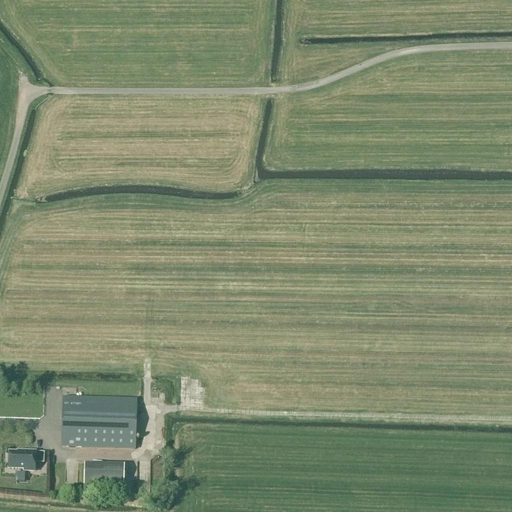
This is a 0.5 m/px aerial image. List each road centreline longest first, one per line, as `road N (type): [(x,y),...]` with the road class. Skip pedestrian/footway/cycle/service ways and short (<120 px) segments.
road 1 (unclassified): [(45,90),(284,89),(406,50),(511,45)]
road 2 (unclassified): [(45,90),(25,90),(0,192)]
